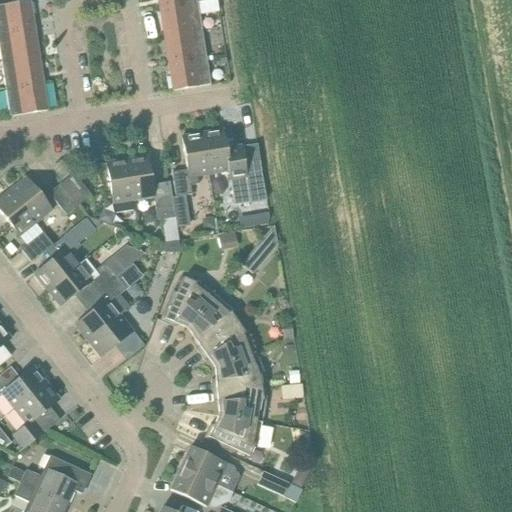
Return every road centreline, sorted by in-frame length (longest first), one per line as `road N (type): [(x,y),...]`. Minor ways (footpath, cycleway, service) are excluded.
road 1 (residential): [(116,511),(135,457),(0,279)]
road 2 (residential): [(100,0),(76,3),(64,19),(80,121)]
